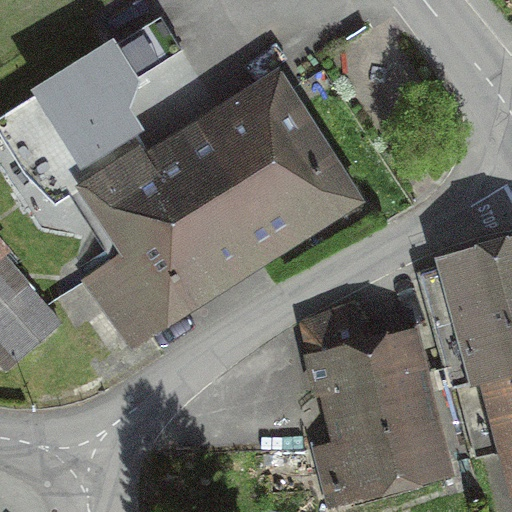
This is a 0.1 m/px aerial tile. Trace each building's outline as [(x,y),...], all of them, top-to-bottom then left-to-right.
[(83,186),(129,156),(130,157),(145,148),(121,108),(131,81),(182,50),(161,16),(0,116),(0,134),(24,172),(55,204),(83,186)] [(289,92),(147,184),(130,157),(129,156),(83,186),(126,252),(316,133),(289,92)] [(224,278),(221,275),(355,192),(316,133),(126,252),(85,279),(128,340),(224,278)] [(511,250),(422,274),(452,386),(477,380),(511,370),(511,250)] [(0,266),(0,365),(49,325),(0,266)] [(316,451),(330,501),(396,484),(357,325),(350,304),(300,323),(319,391),(338,386),(353,441),(316,451)] [(395,315),(357,325),(396,484),(435,474),(395,315)] [(511,370),(477,380),(511,501),(511,370)]
